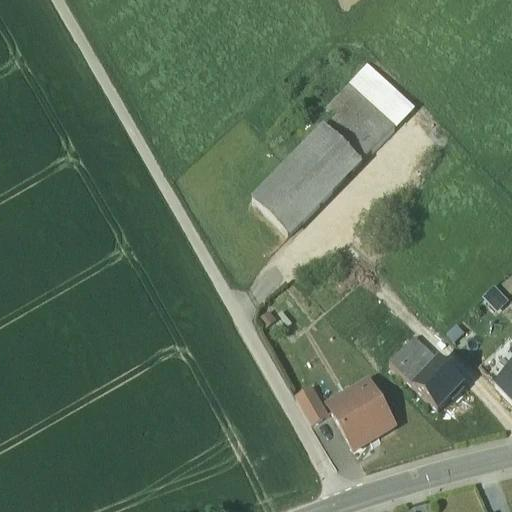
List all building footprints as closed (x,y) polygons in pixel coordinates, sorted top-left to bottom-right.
[(411,116),(366,71),(349,89),(395,133),(411,116)] [(395,133),(349,89),(326,112),(335,121),(324,132),(361,167),(395,133)] [(324,132),(252,205),(288,241),(361,167),(324,132)] [(414,344),(389,369),(412,392),(437,367),(414,344)] [(461,391),(437,367),(412,392),(436,416),(449,404),(451,406),(463,395),(460,392),(461,391)] [(511,385),(505,378),(494,389),(511,407),(511,405),(511,385)] [(393,430),(367,386),(351,395),(356,403),(331,417),(352,454),(393,430)] [(326,421),(311,394),(296,403),(311,430),(326,421)]
